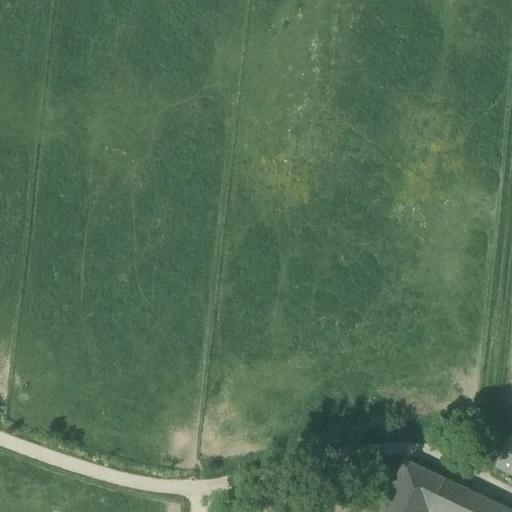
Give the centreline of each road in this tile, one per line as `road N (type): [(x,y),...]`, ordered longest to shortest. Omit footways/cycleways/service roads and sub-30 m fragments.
road 1 (unclassified): [(0,437),(156,492),(198,495),(400,454),(466,483)]
road 2 (track): [(511,227),(492,424),(466,483),(511,505)]
